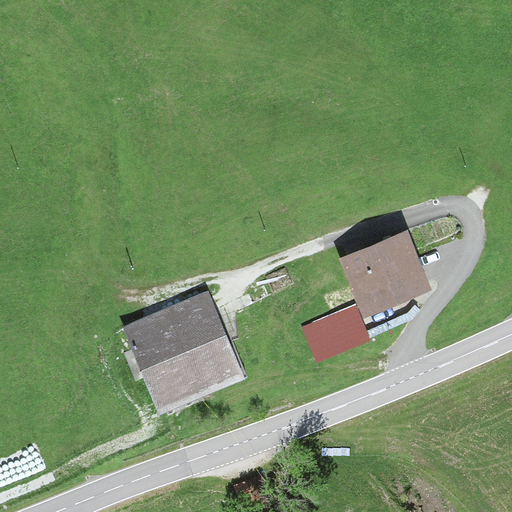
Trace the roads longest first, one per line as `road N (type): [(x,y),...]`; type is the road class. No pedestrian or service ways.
road 1 (tertiary): [(53,511),(511,334)]
road 2 (track): [(254,269),(431,209),(464,209),(473,225),(469,252),(413,337),(410,378)]
